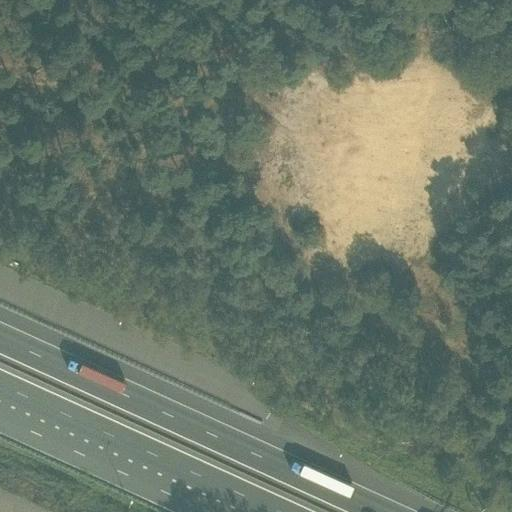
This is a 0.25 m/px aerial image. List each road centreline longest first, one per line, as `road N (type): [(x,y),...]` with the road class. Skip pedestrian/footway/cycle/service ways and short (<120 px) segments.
road 1 (motorway): [(381,511),(0,337)]
road 2 (motorway): [(0,384),(280,511)]
